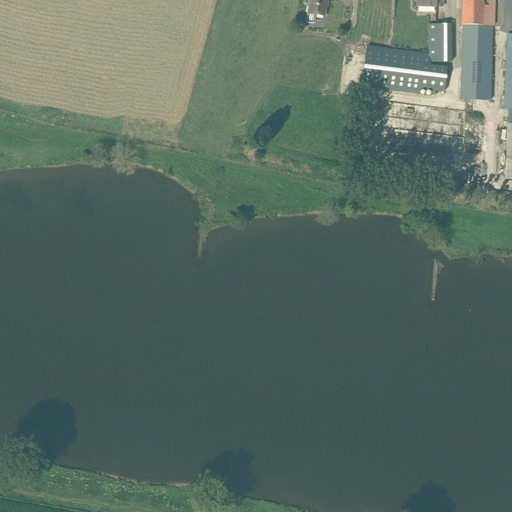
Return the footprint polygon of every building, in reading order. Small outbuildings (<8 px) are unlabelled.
[(310,0),(308,14),(307,21),(308,23),(313,24),(315,23),(316,16),(323,17),(325,6),(328,7),(329,1),(326,1),(326,0),(310,0)] [(494,25),(494,0),(462,0),(462,25),(463,25),(461,100),(489,101),(492,25),(494,25)] [(362,87),(419,94),(420,89),(444,92),(447,66),(430,64),(430,62),(452,62),(452,23),(429,24),(429,54),(367,46),(362,87)] [(274,135),(267,124),(257,131),(264,142),(274,135)] [(419,142),(419,130),(389,130),(389,142),(419,142)] [(460,136),(433,135),(432,145),(459,146),(460,136)]
